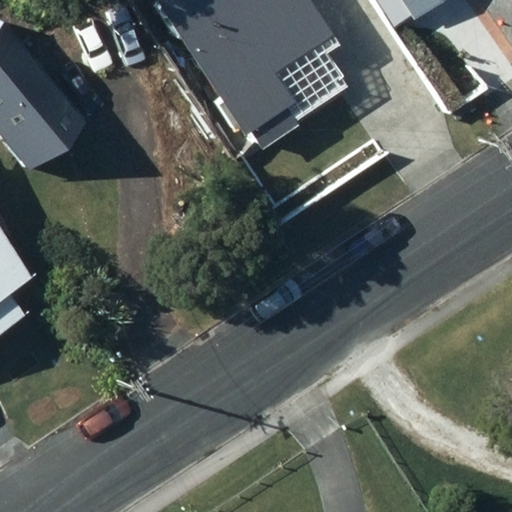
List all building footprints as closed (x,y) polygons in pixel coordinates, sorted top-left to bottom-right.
[(307,0),(156,0),(240,132),(245,129),(257,149),(294,125),(291,120),(346,85),(325,52),(336,45),(307,0)] [(398,0),(413,21),(443,0),(398,0)] [(85,120),(0,23),(0,133),(30,168),(85,120)] [(82,140),(27,177),(46,205),(101,168),(82,140)] [(0,301),(0,281),(13,273),(0,253),(0,313),(5,310),(0,301)]
